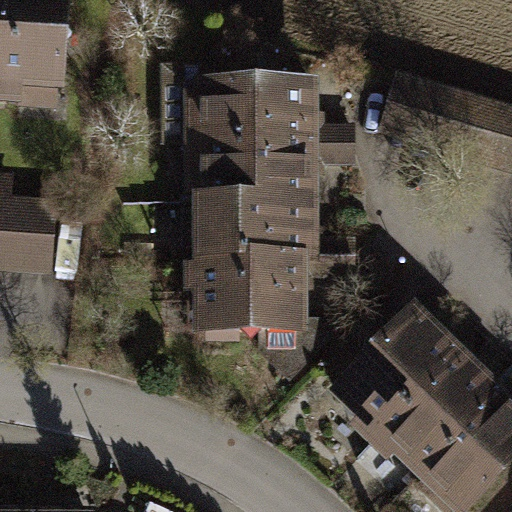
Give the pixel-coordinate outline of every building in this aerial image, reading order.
[(0,0),(0,118),(67,123),(76,0),(0,0)] [(511,113),(400,79),(381,140),(511,180),(511,113)] [(315,128),(314,96),(185,98),(190,359),(307,357),(306,317),(306,283),(317,283),(317,244),(316,189),(315,128)] [(0,275),(53,279),(57,210),(16,207),(17,182),(0,181),(0,275)] [(326,410),(428,511),(485,511),(511,485),(511,418),(481,388),(437,344),(413,320),(400,332),(376,308),(319,365),(345,391),(326,410)] [(511,511),(511,485),(485,511),(511,511)]
